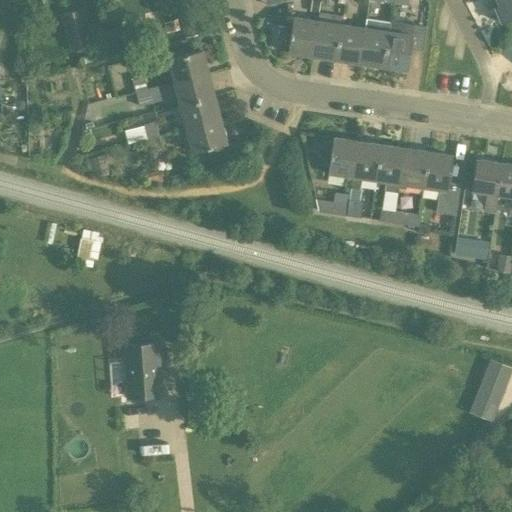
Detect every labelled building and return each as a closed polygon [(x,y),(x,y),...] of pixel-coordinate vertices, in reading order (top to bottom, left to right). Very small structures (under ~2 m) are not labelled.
[(511,0),(490,0),(493,7),(495,6),(502,22),(511,17),(511,0)] [(70,50),(92,44),(83,8),(60,14),(70,50)] [(312,56),(336,59),(341,26),(342,14),(318,11),(317,22),(312,56)] [(360,63),(383,66),(390,21),(366,18),(364,29),(360,63)] [(288,52),(312,56),(317,22),(293,19),(288,52)] [(408,70),(411,49),(422,51),(426,27),(390,21),(383,66),(408,70)] [(336,59),(360,63),(364,29),(341,26),(336,59)] [(115,57),(130,54),(123,28),(109,31),(115,57)] [(174,82),(208,74),(201,50),(167,59),(174,82)] [(135,92),(147,89),(143,74),(131,77),(135,92)] [(208,74),(174,82),(180,106),(214,97),(208,74)] [(147,89),(135,92),(138,106),(150,103),(147,89)] [(214,97),(180,106),(186,129),(220,120),(214,97)] [(220,120),(186,129),(192,152),(226,143),(220,120)] [(147,139),(159,136),(155,121),(143,124),(147,139)] [(159,136),(147,139),(151,153),(162,150),(159,136)] [(352,176),(357,142),(333,138),(328,172),(352,176)] [(361,177),(376,179),(381,145),(357,142),(352,176),(350,187),(359,189),(361,177)] [(399,183),(405,149),(381,145),(376,179),(385,181),(384,190),(397,192),(398,183),(399,183)] [(399,183),(423,187),(428,153),(405,149),(399,183)] [(449,183),(453,156),(428,153),(423,187),(439,189),(436,213),(456,216),(460,184),(449,183)] [(495,214),(502,164),(478,160),(473,191),(487,193),(484,212),(495,214)] [(509,214),(511,214),(511,165),(502,164),(495,214),(496,214),(497,202),(498,195),(511,197),(509,214)] [(473,191),(475,174),(466,173),(463,189),(473,191)] [(346,216),(348,198),(349,195),(333,193),(332,202),(315,199),(317,211),(346,216)] [(363,200),(348,198),(346,216),(360,218),(363,200)] [(393,223),(395,211),(380,209),(378,220),(393,223)] [(409,213),(395,211),(393,223),(408,225),(409,213)] [(488,242),(476,240),(473,258),(485,259),(488,242)] [(126,397),(162,395),(158,343),(123,345),(126,397)] [(511,367),(489,359),(484,371),(507,379),(511,367)]
